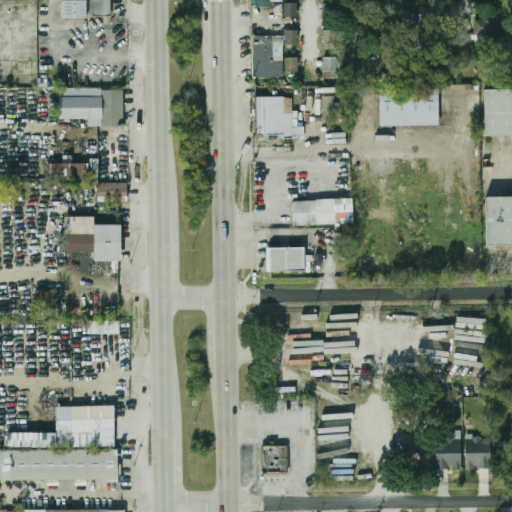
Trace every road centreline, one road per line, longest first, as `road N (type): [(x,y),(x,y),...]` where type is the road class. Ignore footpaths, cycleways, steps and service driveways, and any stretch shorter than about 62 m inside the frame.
road 1 (residential): [(511,292),(168,299)]
road 2 (residential): [(511,500),(172,504)]
road 3 (primary): [(230,297),(223,51)]
road 4 (primary): [(159,0),(166,228)]
road 5 (primary): [(235,503),(232,362)]
road 6 (primary): [(168,299),(170,435)]
